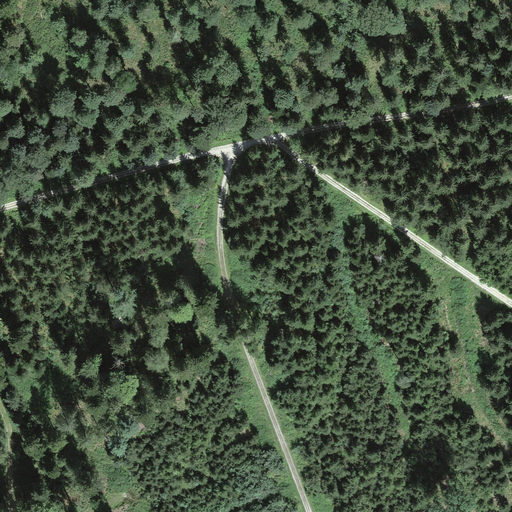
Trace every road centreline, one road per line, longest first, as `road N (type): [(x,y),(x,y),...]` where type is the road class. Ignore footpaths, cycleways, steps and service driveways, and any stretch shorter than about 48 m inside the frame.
road 1 (track): [(511,98),(229,147),(0,208)]
road 2 (track): [(229,147),(218,236),(244,343),(310,511)]
road 3 (track): [(277,139),(511,301)]
road 4 (track): [(0,365),(133,496),(101,511)]
